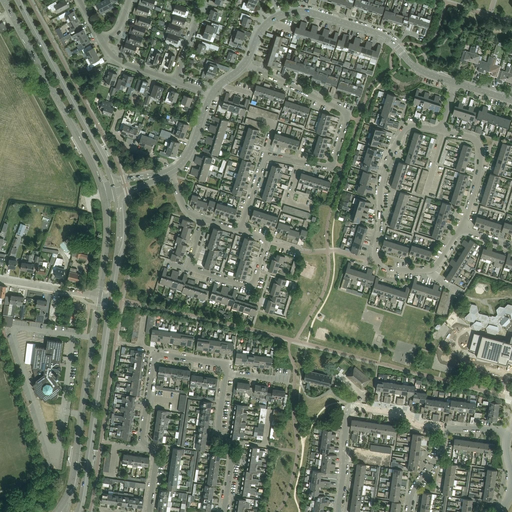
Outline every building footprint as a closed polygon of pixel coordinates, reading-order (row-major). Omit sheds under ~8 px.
[(69,7),(64,0),(57,4),(55,2),(49,5),(52,11),(56,9),(58,13),(69,7)] [(101,14),(113,7),(111,3),(114,2),(116,3),(116,0),(105,0),(96,5),(101,14)] [(151,9),(154,0),(140,0),(139,5),(149,9),(151,9)] [(254,9),(256,3),(248,0),(247,3),(244,2),(241,8),(249,11),(250,8),(254,9)] [(350,11),(353,0),(347,0),(345,7),(348,8),(345,15),(348,16),(350,11)] [(376,14),(380,2),(376,1),(375,4),(372,13),(376,14)] [(185,11),(186,8),(186,7),(176,4),(172,14),(175,14),(185,18),(187,12),(185,11)] [(146,18),(149,9),(139,5),(137,8),(135,7),(133,14),(140,16),(146,18)] [(402,25),(406,13),(407,7),(404,6),(402,13),(403,14),(402,15),(400,15),(397,24),(402,25)] [(388,21),(391,12),(388,11),(389,8),(386,7),(381,21),(380,26),(383,27),(385,20),(388,21)] [(222,10),(214,8),(213,11),(210,10),(208,17),(215,20),(217,15),(220,16),(222,10)] [(393,22),(397,10),(394,9),(393,12),(391,12),(388,21),(393,22)] [(76,18),(73,12),(71,13),(69,10),(57,16),(59,20),(65,16),(68,22),(76,18)] [(248,27),(251,19),(249,18),(250,16),(242,13),(240,19),(243,20),(241,24),(248,27)] [(407,27),(408,23),(410,14),(406,13),(402,25),(407,27)] [(417,26),(421,13),(418,13),(417,16),(415,15),(412,24),(417,26)] [(184,21),(185,18),(175,14),(172,24),(179,27),(184,29),(186,22),(184,21)] [(147,29),(151,20),(146,18),(140,16),(139,19),(137,19),(135,25),(145,29),(147,29)] [(425,36),(431,17),(428,16),(427,19),(424,18),(421,27),(424,28),(422,35),(425,36)] [(80,24),(76,18),(68,22),(71,28),(68,30),(70,33),(79,28),(77,25),(80,24)] [(299,36),(304,22),(301,21),(299,28),(296,27),(292,38),(295,38),(296,35),(299,36)] [(179,37),(181,31),(178,30),(179,27),(172,24),(169,23),(166,33),(168,33),(179,37)] [(212,23),(211,23),(210,26),(207,24),(205,31),(212,33),(213,30),(217,31),(219,25),(212,23)] [(142,38),(145,29),(135,25),(134,28),(131,27),(129,34),(131,34),(142,38)] [(311,40),(315,26),(312,25),(310,31),(307,30),(305,38),(311,40)] [(322,43),(327,29),(324,28),(322,35),(319,34),(316,41),(322,43)] [(87,35),(84,29),(76,33),(76,34),(71,36),(73,39),(76,37),(78,41),(87,35)] [(245,34),(250,36),(252,33),(243,30),(242,32),(234,29),(232,35),(243,39),(245,34)] [(327,48),(330,38),(328,37),(330,30),(327,29),(322,43),(321,46),(327,48)] [(216,35),(212,33),(205,31),(203,35),(197,33),(196,37),(209,41),(211,36),(215,38),(216,35)] [(337,37),(338,33),(335,32),(333,39),(330,38),(327,48),(333,50),(334,47),(337,37)] [(178,47),(180,41),(177,40),(179,37),(168,33),(165,43),(178,47)] [(285,41),(286,38),(274,35),(267,33),(266,35),(273,38),(272,40),(281,43),(282,41),(285,41)] [(139,47),(142,38),(131,34),(130,37),(128,37),(126,43),(136,47),(139,47)] [(342,48),(346,35),(343,34),(341,40),(338,39),(336,47),(342,48)] [(90,42),(87,35),(78,41),(79,44),(76,45),(78,48),(82,46),(83,46),(90,42)] [(241,45),(243,39),(232,35),(228,44),(236,47),(237,44),(241,45)] [(353,55),(358,38),(355,37),(353,44),(350,43),(348,50),(347,53),(353,55)] [(358,56),(362,46),(359,46),(361,39),(358,38),(353,55),(358,56)] [(280,46),(281,43),(272,40),(270,45),(283,49),(283,47),(280,46)] [(199,43),(196,51),(203,54),(205,49),(208,50),(210,44),(202,41),(201,44),(199,43)] [(364,58),(369,42),(366,41),(364,47),(362,46),(358,56),(358,57),(364,58)] [(371,57),(373,50),(370,49),(372,43),(369,42),(364,58),(370,60),(371,57)] [(133,56),(136,47),(126,43),(125,46),(122,45),(120,52),(133,56)] [(381,45),(378,44),(376,51),(373,50),(371,57),(373,58),(377,59),(380,49),(379,49),(381,45)] [(481,60),(483,56),(477,54),(479,45),(476,44),(475,47),(470,61),(475,63),(474,66),(479,67),(481,60)] [(96,53),(93,47),(92,48),(90,45),(82,50),(83,53),(85,52),(88,58),(96,53)] [(470,61),(475,47),(471,46),(469,52),(463,50),(460,61),(465,63),(466,60),(470,61)] [(234,62),(236,54),(234,53),(235,50),(227,48),(225,54),(228,55),(226,59),(234,62)] [(146,63),(152,65),(153,63),(157,64),(160,54),(150,50),(146,63)] [(278,55),(278,53),(269,50),(268,54),(280,58),(280,56),(278,55)] [(96,53),(88,58),(86,59),(91,68),(100,63),(98,60),(100,59),(96,53)] [(171,67),(175,56),(165,53),(161,66),(167,68),(168,65),(171,67)] [(289,69),(292,60),(289,59),(290,56),(287,55),(283,68),(281,75),(284,75),(286,69),(289,69)] [(294,71),(297,59),(298,57),(296,56),(294,61),(292,60),(289,69),(294,71)] [(488,71),(493,57),(489,56),(487,62),(481,60),(479,67),(478,71),(483,73),(484,70),(488,71)] [(501,66),(500,66),(497,65),(498,61),(496,60),(496,58),(493,57),(488,71),(493,73),(492,75),(497,77),(499,70),(501,66)] [(278,63),(275,62),(266,59),(265,64),(277,67),(278,63)] [(217,67),(223,69),(224,66),(207,60),(204,68),(209,70),(215,72),(217,67)] [(303,74),(306,62),(304,61),(303,64),(301,63),(298,72),(303,74)] [(312,77),(314,70),(316,65),(313,64),(312,67),(310,66),(307,75),(312,77)] [(320,82),(323,73),(324,70),(322,70),(322,67),(320,66),(319,69),(316,81),(320,82)] [(506,81),(511,67),(507,66),(505,72),(499,70),(497,77),(496,81),(501,82),(502,80),(506,81)] [(316,81),(319,69),(317,68),(316,71),(314,70),(312,77),(311,79),(316,81)] [(325,84),(329,72),(330,69),(327,68),(326,71),(324,70),(323,73),(320,82),(325,84)] [(213,78),(215,72),(209,70),(208,73),(203,71),(201,77),(208,80),(209,77),(213,78)] [(113,85),(117,74),(109,72),(107,78),(105,77),(104,82),(113,85)] [(133,77),(124,74),(122,80),(119,79),(116,88),(122,90),(124,85),(129,87),(133,77)] [(335,87),(339,75),(336,74),(335,77),(333,76),(330,85),(332,86),(330,93),(333,94),(335,87)] [(143,95),(146,97),(147,95),(149,88),(146,87),(148,82),(138,79),(135,90),(144,93),(143,95)] [(346,93),(350,80),(345,79),(344,82),(341,91),(346,93)] [(355,95),(359,83),(360,81),(357,80),(356,85),(353,85),(350,94),(355,95)] [(263,97),(267,84),(264,83),(263,87),(261,86),(258,95),(263,97)] [(159,98),(161,92),(163,88),(154,85),(150,95),(159,98)] [(273,100),(276,89),(273,89),(273,90),(271,89),(268,98),(273,100)] [(417,105),(420,96),(417,95),(419,90),(416,89),(412,103),(417,105)] [(171,93),(168,92),(165,102),(170,103),(171,100),(175,102),(178,93),(172,91),(171,93)] [(282,103),(286,92),(283,92),(282,93),(280,92),(278,101),(282,103)] [(423,106),(427,93),(425,92),(423,97),(420,96),(417,105),(423,106)] [(227,110),(230,101),(228,100),(229,94),(226,93),(224,99),(221,97),(220,100),(223,101),(221,109),(222,110),(222,108),(227,110)] [(395,99),(396,96),(387,93),(385,99),(399,103),(400,100),(395,99)] [(187,111),(192,98),(184,95),(181,103),(185,104),(183,109),(187,111)] [(233,113),(238,96),(234,95),(232,102),(230,101),(227,110),(232,111),(232,113),(233,113)] [(433,109),(437,96),(435,95),(434,100),(431,99),(428,108),(433,109)] [(239,113),(242,104),(239,103),(241,97),(238,96),(233,113),(234,112),(239,113)] [(438,113),(441,102),(438,101),(440,97),(437,96),(433,109),(432,112),(438,113)] [(287,111),(291,98),(289,97),(287,101),(285,100),(283,109),(287,111)] [(462,118),(465,109),(462,108),(464,103),(464,104),(466,97),(463,97),(461,102),(460,106),(460,107),(457,116),(462,118)] [(244,116),(249,100),(246,99),(244,105),(242,104),(239,113),(244,115),(243,116),(244,116)] [(111,116),(113,108),(111,107),(112,104),(103,101),(100,108),(104,109),(102,113),(111,116)] [(392,109),(393,107),(384,104),(383,107),(382,107),(382,106),(380,106),(379,108),(382,109),(396,113),(397,111),(392,109)] [(467,119),(472,106),(469,105),(468,110),(465,109),(462,118),(461,120),(467,122),(468,119),(467,119)] [(307,117),(310,107),(307,106),(306,107),(305,106),(302,115),(307,117)] [(457,116),(460,107),(455,106),(452,114),(457,116)] [(474,106),(472,106),(467,119),(468,119),(473,121),(476,112),(473,111),(474,106)] [(481,120),(485,107),(483,106),(482,111),(479,110),(476,119),(481,120)] [(486,122),(489,113),(486,112),(488,107),(485,107),(481,120),(486,122)] [(389,117),(381,114),(378,113),(376,119),(379,120),(398,126),(399,123),(393,121),(388,120),(389,117)] [(497,125),(499,116),(494,115),(490,129),(492,130),(494,124),(497,125)] [(186,131),(188,125),(183,123),(184,120),(172,116),(171,120),(176,122),(175,124),(178,125),(177,128),(186,131)] [(226,127),(228,121),(213,116),(212,120),(218,121),(217,124),(226,127)] [(128,135),(131,126),(132,123),(126,121),(127,118),(123,117),(120,128),(122,130),(121,133),(128,135)] [(329,122),(330,121),(321,118),(319,123),(329,126),(330,123),(329,122)] [(507,128),(510,120),(505,118),(502,127),(507,128)] [(387,124),(392,126),(397,128),(398,126),(379,120),(377,125),(386,127),(387,124)] [(135,134),(138,135),(140,130),(143,124),(139,123),(138,126),(136,125),(135,127),(131,126),(128,135),(134,138),(135,134)] [(225,132),(226,127),(217,124),(217,126),(211,124),(210,128),(225,132)] [(186,133),(186,131),(177,128),(174,127),(172,134),(184,138),(185,136),(186,133)] [(326,132),(327,130),(317,127),(316,132),(329,136),(330,133),(326,132)] [(223,138),(225,132),(210,128),(209,131),(215,133),(214,135),(223,138)] [(381,133),(391,136),(392,133),(386,131),(386,132),(373,128),(371,133),(380,136),(381,133)] [(145,147),(149,137),(145,135),(146,132),(140,130),(138,135),(137,138),(140,139),(138,144),(145,147)] [(255,137),(256,135),(247,132),(245,137),(258,141),(259,138),(255,137)] [(422,137),(423,135),(414,132),(413,137),(423,140),(423,138),(422,137)] [(277,144),(280,135),(275,133),(271,146),(274,147),(275,143),(277,144)] [(154,142),(157,143),(159,137),(154,135),(153,138),(149,137),(145,147),(152,149),(154,142)] [(221,144),(223,138),(214,135),(213,138),(207,136),(206,139),(221,144)] [(286,147),(289,138),(285,136),(281,149),(284,150),(285,146),(286,147)] [(382,145),(388,147),(389,144),(378,141),(369,138),(368,144),(376,146),(377,143),(382,145)] [(177,150),(180,143),(169,139),(167,142),(170,143),(168,146),(177,150)] [(219,150),(221,144),(206,139),(205,143),(211,144),(210,147),(219,150)] [(296,150),(299,141),(294,139),(291,149),(294,150),(294,149),(296,150)] [(326,145),(326,143),(317,140),(316,145),(326,148),(327,145),(326,145)] [(419,147),(420,145),(411,142),(409,147),(420,150),(420,148),(419,147)] [(510,148),(511,145),(502,143),(501,147),(511,151),(511,149),(510,148)] [(175,156),(177,150),(168,146),(167,150),(165,149),(164,152),(160,151),(159,154),(167,157),(168,154),(175,156)] [(218,155),(219,150),(210,147),(210,149),(204,147),(202,151),(218,155)] [(368,147),(366,152),(380,156),(380,154),(376,153),(376,150),(368,147)] [(469,157),(470,152),(460,149),(459,151),(461,152),(460,154),(469,157)] [(249,156),(250,154),(241,151),(240,156),(252,160),(253,157),(249,156)] [(416,157),(417,154),(408,152),(406,157),(416,160),(417,157),(416,157)] [(507,158),(508,155),(499,153),(498,158),(508,161),(508,158),(507,158)] [(196,156),(195,159),(210,164),(212,158),(203,155),(202,158),(196,156)] [(372,163),(373,160),(364,157),(363,163),(376,167),(377,164),(372,163)] [(208,170),(210,164),(195,159),(194,163),(200,165),(199,167),(208,170)] [(251,164),(251,162),(242,159),(241,164),(254,168),(254,165),(251,164)] [(465,167),(467,162),(457,159),(456,161),(458,161),(457,164),(465,167)] [(406,167),(407,165),(399,162),(397,167),(407,170),(408,168),(406,167)] [(376,169),(376,167),(363,163),(361,168),(370,171),(371,168),(376,169)] [(504,168),(505,165),(496,163),(495,167),(505,171),(505,168),(504,168)] [(279,173),(281,168),(271,165),(270,168),(271,168),(270,170),(279,173)] [(207,176),(208,170),(199,167),(199,169),(193,167),(192,171),(207,176)] [(205,181),(207,176),(192,171),(191,174),(197,176),(196,179),(205,181)] [(371,176),(372,173),(363,171),(361,176),(375,180),(376,178),(371,176)] [(403,177),(404,174),(395,172),(394,177),(404,180),(405,177),(403,177)] [(277,182),(278,178),(265,173),(264,176),(268,178),(267,180),(277,182)] [(498,179),(498,176),(490,173),(488,178),(498,182),(499,179),(498,179)] [(308,185),(312,174),(308,174),(308,175),(306,174),(303,183),(308,185)] [(318,188),(322,175),(319,174),(318,178),(316,177),(313,186),(318,188)] [(327,181),(325,180),(323,189),(327,191),(331,178),(328,177),(327,181)] [(465,185),(467,180),(456,177),(456,180),(457,180),(456,183),(465,185)] [(245,183),(245,181),(236,178),(235,183),(248,187),(248,184),(245,183)] [(276,186),(277,182),(267,180),(267,181),(266,181),(265,184),(275,187),(277,188),(277,186),(276,186)] [(368,187),(368,184),(360,181),(358,186),(372,191),(372,188),(368,187)] [(495,189),(495,186),(487,183),(485,188),(495,191),(496,189),(495,189)] [(274,192),(275,187),(265,184),(264,187),(265,187),(264,189),(274,192)] [(366,191),(371,193),(372,191),(358,186),(356,192),(365,195),(366,191)] [(462,195),(464,190),(453,187),(453,189),(454,190),(453,193),(462,195)] [(408,197),(409,194),(400,192),(398,197),(409,200),(409,198),(408,197)] [(492,198),(492,196),(484,193),(482,198),(492,201),(493,199),(492,198)] [(195,207),(198,196),(192,194),(190,202),(193,203),(192,206),(195,207)] [(271,202),(272,197),(262,194),(261,196),(262,197),(261,199),(271,202)] [(200,209),(203,201),(200,200),(201,197),(198,196),(195,207),(200,209)] [(459,205),(461,200),(450,197),(450,199),(451,200),(450,202),(459,205)] [(206,211),(207,208),(208,203),(206,202),(206,199),(204,198),(203,201),(200,209),(206,211)] [(357,199),(355,204),(364,207),(365,204),(370,205),(371,203),(357,199)] [(212,212),(215,202),(209,200),(208,203),(207,208),(210,208),(209,211),(212,212)] [(449,210),(451,205),(441,201),(440,204),(441,204),(440,207),(449,210)] [(219,213),(222,204),(217,203),(214,213),(217,214),(217,213),(219,213)] [(227,216),(229,216),(232,207),(227,206),(223,219),(226,219),(227,216)] [(256,220),(259,211),(254,209),(251,220),(254,221),(254,219),(256,220)] [(446,220),(448,215),(438,211),(437,214),(438,214),(437,217),(446,220)] [(264,222),(265,223),(268,214),(264,212),(259,225),(262,226),(264,222)] [(275,226),(278,217),(273,215),(270,226),(273,227),(273,225),(275,226)] [(366,219),(361,217),(352,215),(350,220),(354,221),(353,223),(356,224),(358,225),(360,219),(365,221),(366,219)] [(479,227),(482,216),(480,216),(479,217),(477,216),(474,225),(479,227)] [(193,225),(194,222),(183,219),(181,225),(184,226),(189,227),(190,224),(193,225)] [(489,230),(492,220),(490,219),(489,220),(486,220),(484,228),(489,230)] [(399,226),(399,224),(391,221),(389,226),(399,229),(400,227),(399,226)] [(506,232),(510,222),(507,221),(507,223),(504,222),(501,231),(506,232)] [(281,234),(282,231),(285,224),(279,222),(276,230),(279,231),(278,234),(281,234)] [(499,233),(502,223),(499,222),(499,223),(496,223),(494,231),(499,233)] [(21,223),(17,233),(22,235),(26,225),(21,223)] [(287,236),(290,225),(285,224),(282,231),(285,232),(284,235),(287,236)] [(367,228),(358,225),(356,224),(355,228),(352,227),(351,229),(366,233),(367,228)] [(292,238),(295,230),(292,229),(293,226),(290,225),(287,236),(292,238)] [(223,231),(212,227),(211,230),(212,231),(212,233),(221,236),(223,231)] [(299,237),(301,232),(298,231),(299,228),(296,227),(295,230),(292,238),(298,240),(299,237)] [(304,242),(308,231),(302,229),(301,232),(299,237),(302,238),(301,241),(304,242)] [(364,238),(366,233),(351,229),(350,231),(354,232),(353,235),(355,236),(364,238)] [(188,240),(190,234),(182,231),(181,234),(178,233),(177,236),(188,240)] [(440,239),(442,234),(431,231),(431,233),(432,234),(431,236),(440,239)] [(220,240),(207,236),(206,239),(210,240),(209,242),(218,245),(220,240)] [(362,244),(354,241),(351,240),(348,239),(347,241),(351,242),(350,246),(352,246),(361,249),(362,244)] [(386,250),(389,240),(387,239),(387,240),(384,239),(381,248),(386,250)] [(464,239),(462,242),(474,249),(477,244),(470,239),(468,242),(464,239)] [(474,249),(462,242),(461,244),(465,247),(464,249),(471,254),(474,249)] [(186,245),(183,244),(179,243),(178,246),(175,245),(174,248),(177,249),(185,251),(186,245)] [(414,255),(417,245),(415,244),(414,246),(411,245),(409,253),(414,255)] [(486,258),(490,245),(488,244),(486,249),(483,248),(480,257),(486,258)] [(406,256),(409,246),(407,245),(406,246),(403,246),(401,254),(406,256)] [(492,260),(494,252),(491,251),(493,246),(490,245),(486,258),(492,260)] [(75,256),(82,258),(86,259),(88,255),(81,254),(82,248),(74,246),(72,255),(75,256)] [(217,250),(206,247),(205,249),(209,251),(209,253),(218,255),(219,250),(217,250)] [(424,258),(427,248),(425,247),(424,249),(421,248),(419,257),(424,258)] [(183,257),(185,251),(177,249),(176,251),(173,251),(172,253),(183,257)] [(471,254),(464,249),(460,254),(472,262),(474,259),(470,257),(471,254)] [(248,256),(249,255),(240,252),(238,257),(241,258),(251,261),(252,258),(248,256)] [(182,259),(183,257),(172,253),(170,259),(178,261),(179,258),(182,259)] [(503,264),(505,255),(499,253),(495,267),(498,267),(499,263),(503,264)] [(285,256),(284,256),(277,254),(276,257),(273,256),(272,259),(283,262),(285,256)] [(472,262),(460,254),(457,259),(465,264),(467,261),(471,264),(472,262)] [(216,260),(206,257),(205,260),(206,260),(206,262),(215,265),(216,260)] [(10,259),(9,259),(8,267),(15,268),(17,260),(14,260),(14,259),(10,258),(10,259)] [(282,265),(283,262),(272,259),(270,265),(278,267),(279,264),(282,265)] [(465,264),(457,259),(456,261),(452,259),(450,261),(462,269),(465,264)] [(39,261),(38,272),(45,274),(46,268),(47,262),(43,262),(39,261)] [(459,273),(462,269),(450,261),(449,263),(453,266),(451,268),(459,273)] [(65,266),(61,266),(62,263),(55,262),(53,268),(57,269),(55,276),(62,278),(65,266)] [(248,267),(249,265),(239,262),(238,267),(251,271),(252,268),(248,267)] [(350,277),(352,269),(350,268),(351,263),(348,262),(344,275),(350,277)] [(280,271),(281,268),(278,267),(270,265),(269,271),(276,273),(277,270),(280,271)] [(70,267),(67,279),(78,282),(80,274),(75,273),(76,269),(70,267)] [(166,285),(168,276),(166,275),(168,269),(164,268),(159,284),(160,284),(160,283),(166,285)] [(366,282),(370,269),(368,268),(366,273),(363,272),(361,281),(366,282)] [(457,276),(459,273),(451,268),(448,273),(460,281),(462,278),(457,276)] [(354,284),(358,270),(352,269),(350,277),(348,282),(354,284)] [(372,284),(374,276),(371,275),(373,270),(370,269),(366,282),(365,286),(371,288),(372,284)] [(171,288),(176,271),(172,270),(171,276),(168,276),(166,285),(170,286),(170,287),(171,288)] [(361,281),(363,272),(358,270),(354,284),(356,285),(358,280),(361,281)] [(176,291),(180,279),(177,278),(179,272),(176,271),(171,288),(170,289),(176,291)] [(245,276),(246,275),(236,272),(235,277),(245,280),(246,277),(245,276)] [(460,281),(448,273),(445,278),(453,283),(455,280),(459,283),(460,281)] [(185,283),(187,277),(187,275),(184,274),(182,280),(180,279),(176,291),(182,293),(182,292),(185,283)] [(284,286),(286,280),(279,277),(278,280),(275,280),(274,282),(284,286)] [(377,292),(380,284),(377,283),(379,278),(376,277),(372,291),(377,292)] [(416,293),(418,284),(416,283),(417,278),(414,278),(410,291),(416,293)] [(187,295),(192,280),(189,279),(187,284),(185,283),(182,292),(187,294),(186,295),(187,295)] [(193,296),(196,287),(194,286),(195,281),(192,280),(187,295),(187,297),(193,298),(193,296)] [(284,288),(284,286),(274,282),(272,288),(280,290),(281,287),(284,288)] [(199,299),(203,284),(200,283),(199,288),(196,287),(193,296),(198,297),(198,299),(199,299)] [(215,300),(218,291),(216,290),(218,284),(214,283),(209,300),(210,300),(210,299),(215,300)] [(207,300),(210,291),(205,290),(207,285),(203,284),(199,299),(199,300),(199,301),(203,302),(204,302),(205,299),(207,300)] [(381,299),(386,285),(380,284),(377,292),(380,293),(379,298),(381,299)] [(420,299),(424,286),(418,284),(416,293),(419,294),(417,298),(420,299)] [(432,298),(436,284),(434,284),(432,288),(430,288),(427,296),(426,299),(431,301),(432,298)] [(438,300),(441,291),(437,290),(439,285),(436,284),(432,298),(438,300)] [(388,296),(391,287),(386,285),(381,299),(384,300),(385,295),(388,296)] [(221,303),(226,287),(222,286),(221,292),(218,291),(215,300),(220,302),(220,303),(221,303)] [(427,296),(430,288),(424,286),(420,299),(422,300),(424,295),(427,296)] [(227,304),(230,295),(227,294),(229,288),(226,287),(221,303),(221,304),(222,302),(227,304)] [(392,302),(396,289),(391,287),(388,296),(391,297),(390,302),(392,302)] [(409,288),(406,287),(405,291),(402,291),(399,299),(405,301),(409,288)] [(282,294),(283,291),(280,290),(272,288),(270,294),(273,295),(278,296),(279,293),(282,294)] [(232,308),(235,299),(237,293),(237,290),(234,289),(232,296),(230,295),(227,304),(232,305),(231,307),(232,307),(232,308)] [(399,299),(402,291),(396,289),(392,302),(395,303),(396,298),(399,299)] [(16,303),(18,296),(11,295),(11,297),(6,296),(3,315),(14,317),(16,303)] [(237,311),(242,296),(239,295),(237,300),(235,299),(232,308),(237,309),(236,311),(237,311)] [(279,303),(281,297),(278,296),(273,295),(272,298),(269,297),(268,299),(279,303)] [(24,297),(18,296),(16,303),(22,304),(21,309),(22,310),(21,313),(24,314),(24,310),(25,305),(23,304),(24,297)] [(243,311),(246,303),(244,302),(245,297),(242,296),(237,311),(238,311),(238,310),(243,311)] [(249,315),(253,299),(250,298),(248,303),(246,303),(243,311),(248,313),(248,314),(249,315)] [(47,301),(37,299),(36,306),(42,307),(41,316),(37,315),(36,321),(44,322),(46,308),(46,307),(47,301)] [(255,315),(258,306),(255,305),(257,300),(253,299),(249,315),(250,313),(255,315)] [(278,305),(279,303),(268,299),(267,305),(274,307),(275,305),(278,305)] [(277,311),(277,308),(274,307),(267,305),(265,311),(273,313),(274,310),(277,311)] [(175,344),(176,333),(177,326),(175,325),(174,329),(171,328),(171,329),(170,332),(169,343),(175,344)] [(163,342),(164,331),(165,328),(163,327),(159,327),(158,330),(157,341),(163,342)] [(192,332),(188,331),(188,334),(187,346),(192,346),(195,328),(192,328),(192,332)] [(202,350),(204,339),(205,331),(202,331),(201,338),(198,338),(196,349),(202,350)] [(220,352),(222,341),(223,334),(220,334),(219,341),(216,340),(214,352),(220,352)] [(473,334),(468,352),(476,354),(476,357),(506,365),(507,360),(511,361),(511,335),(509,343),(473,334)] [(226,353),(228,342),(228,339),(226,339),(225,342),(222,341),(220,352),(226,353)] [(232,354),(234,343),(234,340),(232,339),(231,343),(228,342),(226,353),(232,354)] [(61,370),(61,368),(60,367),(59,367),(62,342),(57,341),(54,341),(47,340),(46,348),(35,346),(32,368),(34,368),(34,369),(34,370),(34,371),(34,373),(33,373),(34,375),(35,375),(35,376),(36,377),(36,378),(37,379),(36,380),(36,382),(33,384),(35,388),(34,388),(35,390),(34,391),(38,396),(39,395),(41,398),(43,398),(45,401),(48,398),(50,399),(52,398),(52,399),(55,399),(57,398),(57,395),(57,394),(58,393),(58,391),(61,388),(59,385),(60,384),(57,380),(57,378),(60,376),(58,374),(58,371),(59,371),(61,370)] [(355,367),(353,369),(347,377),(361,389),(363,386),(364,387),(370,380),(355,367)] [(303,381),(330,387),(332,376),(306,370),(303,381)] [(216,387),(218,378),(210,377),(208,386),(216,387)] [(242,395),(244,383),(237,382),(237,385),(234,385),(233,394),(236,394),(236,390),(239,391),(239,395),(242,395)] [(249,387),(250,384),(244,383),(242,395),(245,395),(245,392),(249,392),(248,395),(251,396),(252,387),(249,387)] [(260,398),(262,385),(255,384),(255,388),(252,387),(251,396),(254,396),(254,397),(260,398)] [(267,391),(268,386),(262,385),(260,398),(263,398),(263,394),(266,395),(265,400),(268,400),(270,392),(267,391)] [(277,402),(279,390),(273,389),(272,392),(270,392),(268,400),(268,401),(277,402)] [(284,394),(285,391),(279,390),(277,402),(280,403),(280,399),(283,399),(283,402),(286,402),(287,394),(284,394)] [(468,411),(469,402),(463,401),(461,413),(461,415),(460,422),(463,422),(464,416),(465,416),(466,411),(468,411)] [(499,403),(485,401),(483,401),(483,404),(489,405),(489,408),(498,410),(498,409),(499,410),(499,406),(499,403)] [(361,430),(362,421),(357,420),(354,440),(357,441),(358,434),(357,434),(357,430),(357,429),(361,430)] [(337,455),(328,454),(320,453),(319,459),(331,461),(331,458),(336,458),(337,455)] [(331,464),(331,461),(319,459),(318,465),(321,466),(335,468),(335,465),(331,464)] [(325,496),(323,496),(313,495),(313,501),(315,501),(329,503),(329,500),(324,499),(325,496)] [(328,506),(329,503),(315,501),(313,501),(310,500),(309,507),(314,507),(323,509),(324,505),(328,506)]
